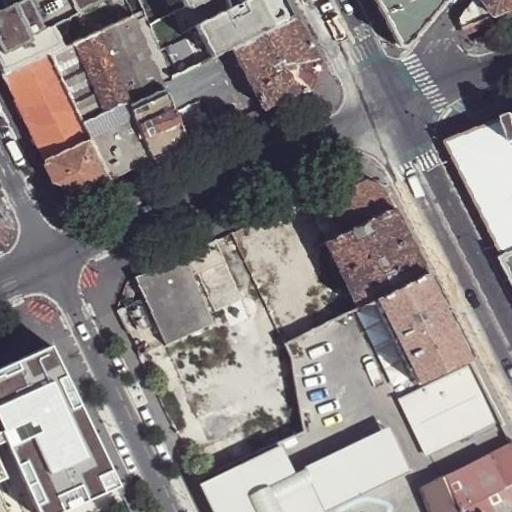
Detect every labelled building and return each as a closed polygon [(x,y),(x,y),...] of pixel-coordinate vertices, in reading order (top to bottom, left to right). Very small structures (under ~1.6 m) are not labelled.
[(73,46),(68,36),(82,13),(108,0),(112,7),(126,0),(0,0),(0,73),(2,78),(48,56),(73,46)] [(176,0),(181,9),(199,0),(176,0)] [(208,60),(231,50),(283,21),(273,2),(272,0),(247,0),(192,29),(208,60)] [(372,0),(374,2),(395,43),(396,45),(401,47),(406,45),(444,0),(372,0)] [(511,0),(478,0),(460,22),(461,27),(492,16),(511,7),(511,0)] [(283,21),(231,50),(261,110),(286,99),(306,91),(316,61),(292,16),(283,21)] [(95,36),(128,111),(163,95),(129,18),(95,36)] [(132,170),(153,160),(128,111),(95,36),(73,46),(48,56),(87,143),(107,181),(132,170)] [(25,124),(44,163),(87,143),(48,56),(2,78),(25,124)] [(171,152),(186,145),(163,95),(128,111),(153,160),(171,152)] [(452,156),(464,180),(511,156),(511,116),(474,131),(459,137),(452,156)] [(44,163),(52,184),(80,193),(95,186),(107,181),(87,143),(44,163)] [(511,156),(464,180),(472,195),(511,176),(511,156)] [(511,176),(472,195),(505,260),(511,256),(511,176)] [(307,200),(315,218),(327,214),(339,240),(394,212),(386,195),(382,189),(356,178),(307,200)] [(286,196),(233,217),(282,339),(335,317),(286,196)] [(325,246),(357,310),(373,303),(428,278),(410,243),(394,212),(339,240),(325,246)] [(214,327),(191,276),(197,274),(208,269),(225,262),(216,241),(152,270),(135,278),(144,299),(165,345),(214,327)] [(242,301),(225,262),(208,269),(197,274),(214,313),(242,301)] [(448,319),(428,278),(373,303),(412,380),(415,384),(470,360),(448,319)] [(115,313),(137,357),(165,345),(144,299),(115,313)] [(393,388),(412,380),(373,303),(357,310),(355,312),(393,388)] [(0,367),(0,442),(3,441),(36,511),(60,511),(118,486),(49,345),(0,367)] [(422,455),(492,424),(482,401),(467,368),(397,399),(422,455)] [(245,427),(252,445),(300,424),(293,407),(245,427)] [(307,469),(313,482),(273,502),(278,511),(321,511),(406,471),(384,429),(305,466),(307,469)] [(431,511),(511,511),(511,445),(453,476),(443,479),(423,491),(431,511)] [(212,511),(254,511),(248,498),(292,476),(278,448),(200,486),(212,511)] [(278,511),(273,502),(313,482),(307,469),(292,476),(248,498),(254,511),(278,511)]
